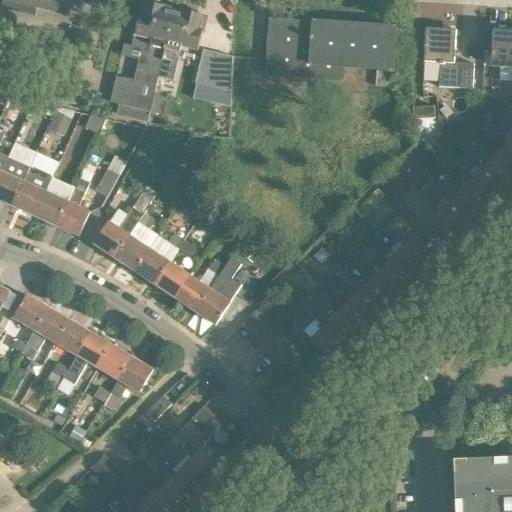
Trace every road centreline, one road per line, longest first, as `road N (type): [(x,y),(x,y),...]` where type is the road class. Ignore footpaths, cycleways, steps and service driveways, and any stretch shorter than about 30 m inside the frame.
road 1 (residential): [(316,471),(156,325),(85,283),(0,249)]
road 2 (tertiary): [(316,471),(511,275)]
